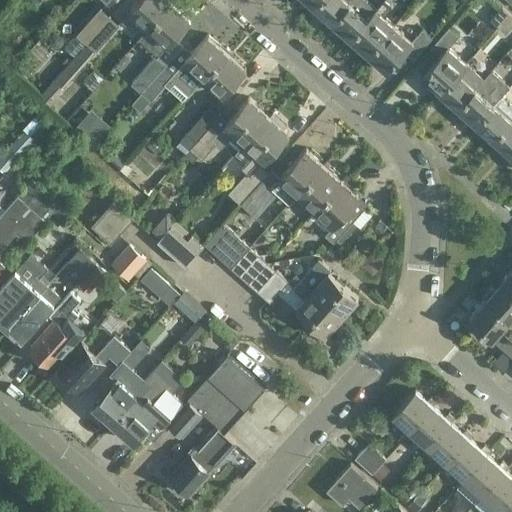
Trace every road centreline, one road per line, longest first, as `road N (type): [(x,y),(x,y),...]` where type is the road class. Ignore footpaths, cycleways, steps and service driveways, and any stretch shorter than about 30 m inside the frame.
road 1 (residential): [(409,323),(419,212),(406,160),(360,106),(240,0)]
road 2 (residential): [(239,511),(409,323)]
road 3 (residential): [(127,511),(0,402)]
road 4 (residential): [(511,413),(409,323)]
